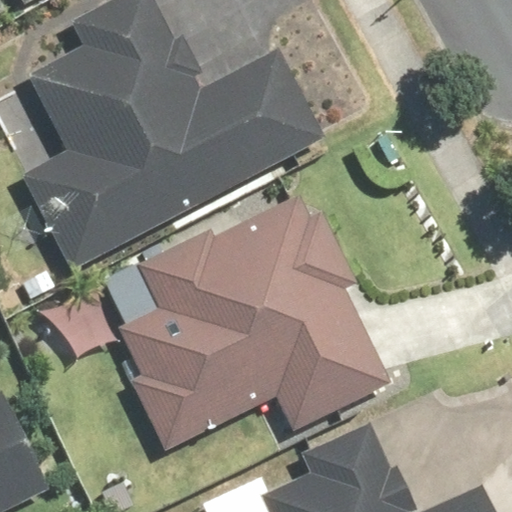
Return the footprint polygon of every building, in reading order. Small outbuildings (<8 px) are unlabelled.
[(11,0),(19,12),(39,0),(11,0)] [(59,158),(16,179),(61,273),(311,153),(266,58),(200,90),(156,0),(106,0),(64,20),(78,49),(20,76),(59,158)] [(124,332),(112,338),(132,380),(120,386),(160,463),(261,411),(278,446),(382,394),(332,295),(353,285),(308,197),(211,247),(205,233),(100,286),(124,332)] [(112,345),(90,292),(34,314),(56,368),(112,345)] [(0,511),(42,491),(0,406),(0,511)] [(308,477),(223,511),(477,511),(471,495),(428,511),(409,511),(372,422),(298,453),(308,477)]
